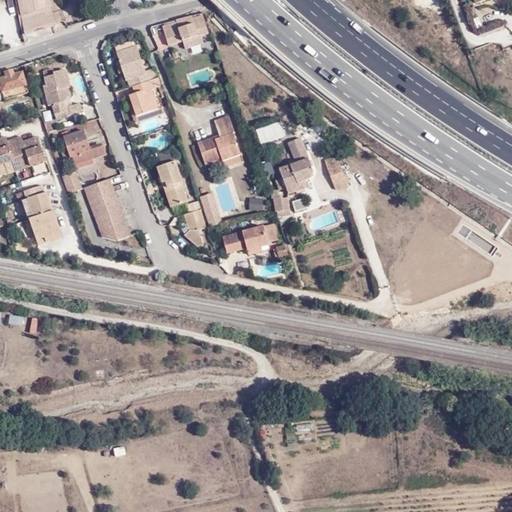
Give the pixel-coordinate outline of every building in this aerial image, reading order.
[(19,0),(22,16),(51,8),(48,0),(19,0)] [(51,8),(22,16),(26,35),(56,26),(51,8)] [(211,33),(205,14),(162,26),(168,45),(183,42),(185,47),(201,42),(199,37),(211,33)] [(117,52),(135,46),(133,40),(115,46),(117,52)] [(479,49),(492,86),(510,80),(501,54),(504,53),(502,48),(496,50),(493,43),(479,49)] [(129,81),(131,87),(132,87),(136,96),(131,98),(138,116),(160,108),(151,81),(137,45),(135,46),(117,52),(120,61),(116,63),(120,73),(123,72),(126,82),(129,81)] [(77,65),(53,72),(54,75),(43,79),(46,87),(43,88),(50,109),(52,108),(56,117),(67,113),(70,119),(84,114),(80,104),(71,107),(69,100),(73,99),(70,88),(75,87),(71,76),(79,73),(77,65)] [(8,79),(0,81),(5,100),(28,93),(23,74),(15,77),(14,72),(6,74),(8,79)] [(492,86),(494,92),(502,93),(511,88),(511,83),(510,80),(492,86)] [(229,113),(212,119),(217,134),(196,141),(204,163),(220,158),(220,160),(240,154),(233,133),(235,132),(229,113)] [(57,121),(45,122),(46,131),(57,130),(57,121)] [(262,143),(285,136),(280,121),(258,128),(262,143)] [(73,162),(94,156),(90,144),(86,132),(66,138),(73,162)] [(3,139),(0,139),(0,160),(8,158),(10,163),(22,160),(25,168),(48,162),(39,138),(24,142),(22,137),(4,142),(3,139)] [(102,140),(90,144),(94,156),(105,153),(102,140)] [(185,176),(179,155),(175,143),(161,148),(165,160),(159,162),(174,207),(191,201),(183,176),(185,176)] [(310,161),(305,148),(292,153),(297,166),(310,161)] [(233,163),(243,161),(241,154),(231,157),(233,163)] [(96,162),(94,156),(73,162),(74,166),(96,162)] [(338,158),(326,163),(334,185),(346,180),(338,158)] [(315,174),(310,161),(297,166),(280,172),(289,196),(298,193),(296,187),(311,183),(315,174)] [(267,176),(276,172),(272,162),(263,165),(267,176)] [(66,178),(71,193),(84,189),(85,189),(84,186),(79,173),(66,178)] [(85,189),(84,189),(102,237),(119,240),(132,235),(111,177),(84,186),(85,189)] [(44,195),(46,194),(44,187),(26,194),(28,200),(25,201),(28,211),(26,211),(30,221),(33,221),(39,240),(47,238),(49,242),(65,236),(53,202),(48,204),(44,195)] [(200,195),(208,226),(223,222),(215,191),(200,195)] [(266,193),(252,192),(252,204),(265,205),(266,193)] [(50,193),(46,194),(44,195),(48,204),(53,202),(50,193)] [(293,200),(294,211),(308,209),(306,198),(293,200)] [(278,216),(278,217),(288,216),(287,213),(287,203),(287,202),(277,202),(278,216)] [(197,222),(205,220),(200,204),(185,208),(189,222),(183,228),(195,239),(202,237),(197,222)] [(275,227),(268,229),(273,247),(281,245),(275,227)] [(273,247),(268,229),(228,242),(232,257),(249,251),(250,254),(265,250),(273,247)] [(16,242),(20,251),(29,253),(30,245),(16,242)] [(265,250),(250,254),(251,261),(267,256),(265,250)] [(9,323),(23,324),(24,316),(10,314),(9,323)] [(296,432),(312,431),(311,422),(295,424),(296,432)] [(114,447),(115,456),(126,454),(125,445),(114,447)]
